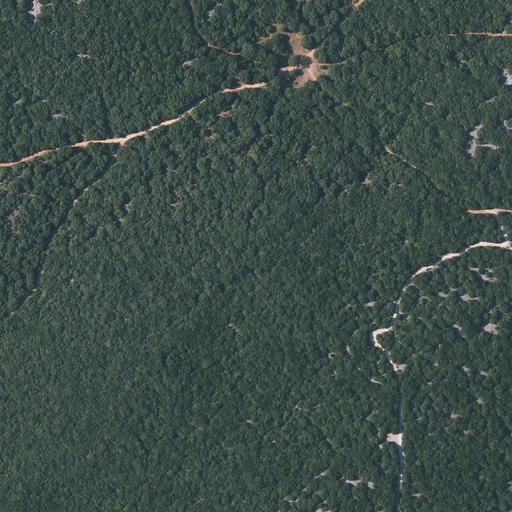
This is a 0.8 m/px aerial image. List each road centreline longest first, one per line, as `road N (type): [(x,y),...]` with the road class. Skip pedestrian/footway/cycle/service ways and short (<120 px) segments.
road 1 (track): [(0,165),(124,138),(303,60)]
road 2 (track): [(0,321),(34,287),(60,223),(124,138)]
road 3 (track): [(188,0),(204,41),(281,75)]
